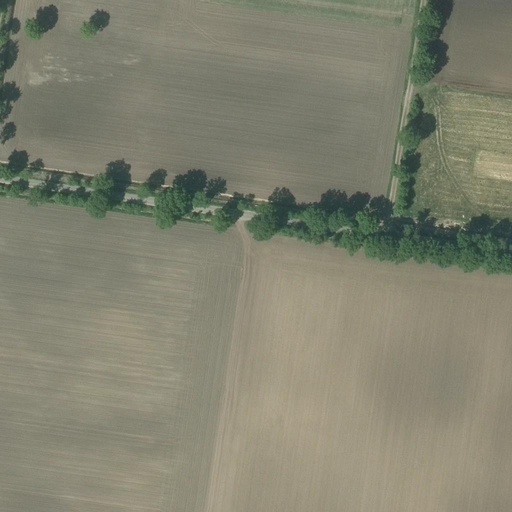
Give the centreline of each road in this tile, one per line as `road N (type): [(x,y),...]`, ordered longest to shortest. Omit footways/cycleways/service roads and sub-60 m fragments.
road 1 (unclassified): [(0,179),(511,254)]
road 2 (track): [(387,235),(423,0)]
